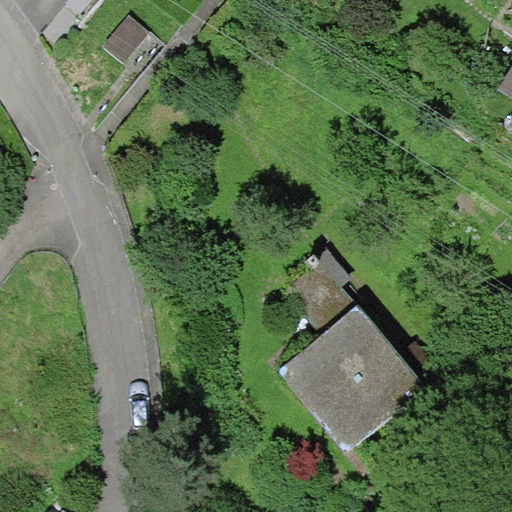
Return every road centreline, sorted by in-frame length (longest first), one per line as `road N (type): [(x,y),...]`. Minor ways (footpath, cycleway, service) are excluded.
road 1 (residential): [(118,511),(132,324),(76,170)]
road 2 (residential): [(76,170),(0,43)]
